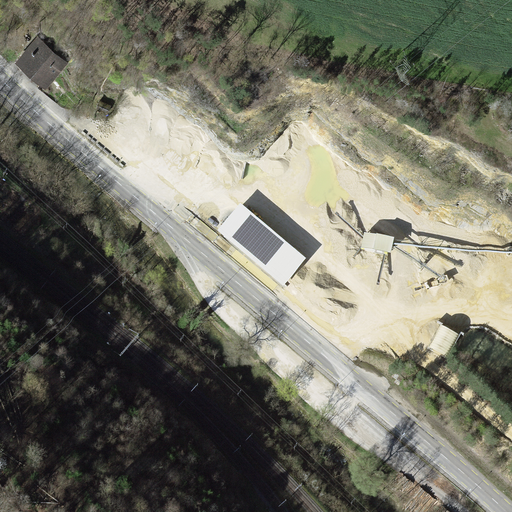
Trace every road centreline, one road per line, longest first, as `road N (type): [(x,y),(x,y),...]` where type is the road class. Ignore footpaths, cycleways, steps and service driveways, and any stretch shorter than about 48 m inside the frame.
road 1 (primary): [(0,77),(507,511)]
road 2 (track): [(511,145),(462,66),(311,0)]
